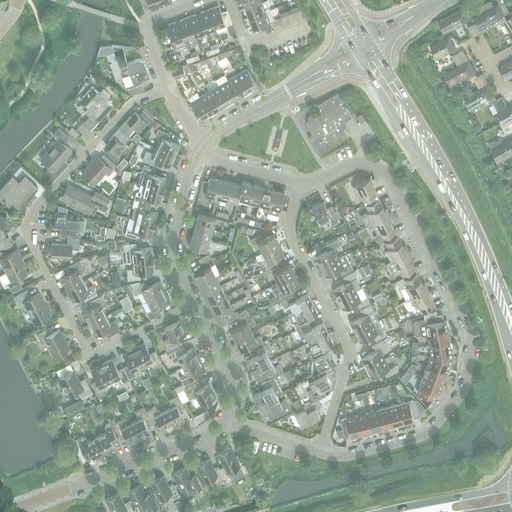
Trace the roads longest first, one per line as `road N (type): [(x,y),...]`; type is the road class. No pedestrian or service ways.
road 1 (residential): [(297,182),(357,162),(387,172),(461,316),(470,351),(460,384),(423,430),(348,447),(322,443)]
road 2 (residential): [(193,303),(89,354),(28,228),(33,209),(133,100),(166,88)]
road 3 (residential): [(322,443),(346,342),(291,239),(297,182)]
road 4 (residential): [(4,511),(225,419)]
road 5 (residential): [(193,303),(172,235),(182,182),(200,147)]
road 6 (primary): [(360,56),(446,187)]
road 7 (primary): [(446,187),(373,49)]
road 8 (primary): [(511,326),(446,187)]
road 9 (residential): [(225,419),(229,378),(193,303)]
road 10 (residential): [(166,88),(147,26),(199,0)]
road 11 (secondary): [(511,487),(393,511)]
